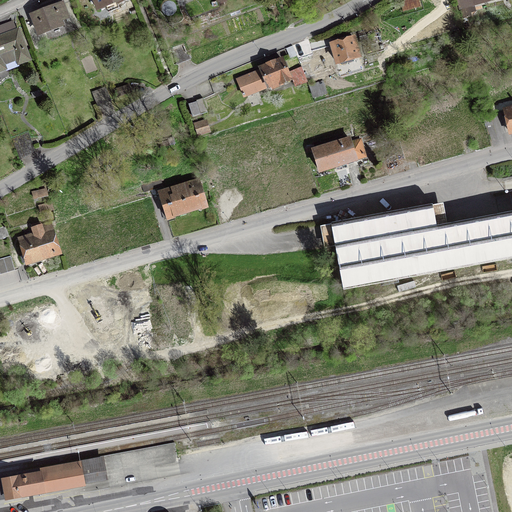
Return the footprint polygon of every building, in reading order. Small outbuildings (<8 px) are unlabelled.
[(93,0),(97,9),(106,6),(108,12),(119,8),(117,4),(126,0),(93,0)] [(409,0),(401,2),(403,11),(420,6),(418,0),(409,0)] [(457,0),(460,8),(493,0),(457,0)] [(32,15),(39,34),(62,25),(60,20),(67,17),(62,3),(42,11),(41,10),(37,11),(38,13),(32,15)] [(358,30),(360,37),(371,33),(370,27),(358,30)] [(0,37),(0,70),(29,60),(18,30),(0,37)] [(332,44),(337,63),(339,63),(342,65),(346,64),(348,60),(359,57),(354,38),(332,44)] [(171,48),(177,64),(190,59),(183,43),(171,48)] [(287,48),(291,57),(296,54),(292,46),(287,48)] [(299,56),(301,61),(312,58),(310,52),(299,56)] [(243,94),(245,96),(290,80),(282,59),(275,62),(274,61),(267,63),(268,65),(261,68),(261,70),(238,79),(244,94),(243,94)] [(313,75),(309,63),(301,66),(306,78),(313,75)] [(301,67),(290,71),(296,86),(307,82),(301,67)] [(309,85),(313,96),(326,93),(322,81),(309,85)] [(114,89),(117,97),(131,92),(129,85),(114,89)] [(92,92),(97,106),(111,100),(106,87),(92,92)] [(196,100),(196,102),(200,114),(200,115),(207,113),(203,98),(196,100)] [(192,116),(200,114),(196,102),(188,104),(192,116)] [(492,124),(489,112),(482,114),(486,126),(492,124)] [(195,125),(198,134),(208,131),(205,122),(195,125)] [(12,139),(19,157),(34,148),(28,133),(12,139)] [(313,150),(320,171),(356,160),(356,159),(365,156),(360,140),(350,143),(349,139),(313,150)] [(141,183),(144,192),(163,186),(161,178),(141,183)] [(511,178),(503,180),(505,191),(511,190),(511,178)] [(159,193),(167,219),(207,206),(199,181),(159,193)] [(32,192),(34,198),(47,195),(46,189),(36,191),(32,192)] [(150,198),(108,210),(117,240),(159,228),(150,198)] [(39,206),(41,213),(53,210),(51,202),(39,206)] [(511,212),(436,226),(432,205),(331,224),(344,289),(511,258),(511,212)] [(19,241),(26,263),(61,252),(51,222),(32,228),(35,236),(19,241)] [(0,227),(0,238),(9,236),(6,226),(0,227)] [(0,274),(15,270),(10,256),(0,258),(0,274)] [(143,399),(145,408),(154,407),(152,398),(143,399)] [(0,490),(5,490),(7,498),(44,491),(44,489),(95,480),(92,463),(79,466),(80,468),(41,474),(40,473),(28,475),(28,472),(16,474),(17,477),(3,479),(3,480),(0,481),(0,490)]
